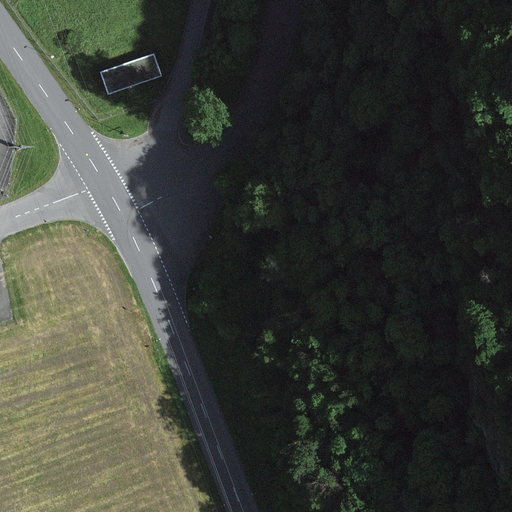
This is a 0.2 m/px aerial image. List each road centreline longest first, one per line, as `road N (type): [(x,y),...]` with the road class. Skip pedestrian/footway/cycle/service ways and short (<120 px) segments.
road 1 (tertiary): [(243,511),(122,214)]
road 2 (unclassified): [(122,214),(191,178),(225,149),(267,75),(284,0)]
road 3 (tertiary): [(105,183),(0,27)]
